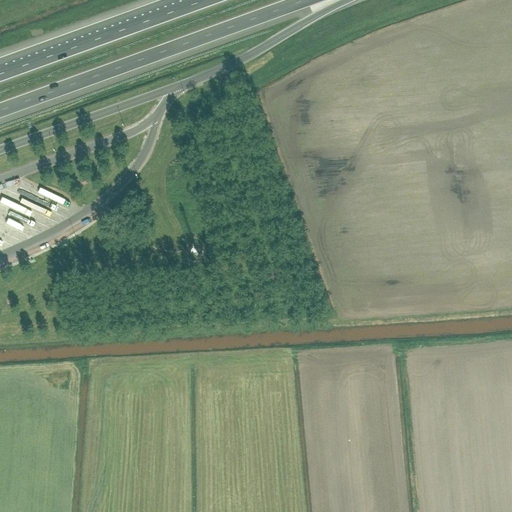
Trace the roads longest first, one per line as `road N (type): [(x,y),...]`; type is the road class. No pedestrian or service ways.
road 1 (motorway): [(0,110),(308,0)]
road 2 (motorway): [(203,0),(0,73)]
road 3 (motorway): [(173,89),(343,0)]
